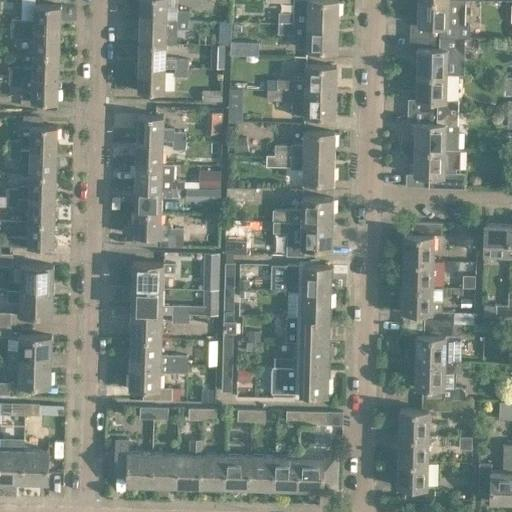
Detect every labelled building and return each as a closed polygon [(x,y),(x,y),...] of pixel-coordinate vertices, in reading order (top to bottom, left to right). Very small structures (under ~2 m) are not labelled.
[(140,0),(140,16),(188,18),(188,17),(188,8),(177,7),(166,7),(166,0),(140,0)] [(278,10),(278,21),(337,22),(337,0),(307,0),(307,9),(294,9),(294,10),(278,10)] [(467,0),(417,0),(417,21),(409,21),(409,33),(467,35),(467,34),(462,34),(462,22),(467,22),(467,0)] [(7,25),(29,26),(59,27),(60,2),(34,1),(33,16),(15,15),(15,13),(3,13),(3,25),(7,25)] [(140,16),(139,40),(165,41),(175,41),(175,24),(181,24),(188,24),(188,18),(140,16)] [(336,47),(337,22),(278,21),(277,31),(298,31),(298,44),(306,44),(306,46),(336,47)] [(32,34),(32,50),(58,51),(59,27),(29,26),(7,25),(6,32),(14,32),(14,34),(32,34)] [(467,58),(467,35),(409,33),(409,45),(416,45),(415,71),(445,72),(446,58),(467,58)] [(261,38),(233,38),(233,51),(261,52),(261,38)] [(139,40),(138,63),(164,65),(174,65),(177,65),(187,66),(187,55),(164,54),(165,41),(139,40)] [(32,50),(31,74),(57,75),(58,51),(32,50)] [(209,66),(222,66),(223,57),(209,57),(209,66)] [(138,63),(137,88),(163,89),(164,65),(138,63)] [(306,63),(305,73),(280,72),(279,87),(335,88),(336,64),(306,63)] [(8,65),(8,73),(21,74),(21,66),(8,65)] [(445,94),(445,72),(415,71),(415,96),(407,96),(407,108),(461,110),(461,94),(445,94)] [(57,75),(31,74),(21,74),(8,73),(8,81),(20,82),(20,85),(31,85),(30,99),(56,100),(57,75)] [(266,75),(266,86),(275,86),(275,76),(266,75)] [(222,86),(203,86),(202,98),(221,98),(222,86)] [(304,111),(304,112),(334,113),(335,88),(279,87),(275,86),(266,86),(265,96),(292,97),(292,111),(304,111)] [(162,137),(171,137),(185,138),(185,128),(173,128),(173,124),(162,124),(162,113),(176,113),(191,114),(192,104),(160,103),(160,112),(136,111),(136,136),(162,137)] [(242,117),(242,107),(228,107),(228,117),(242,117)] [(461,120),(461,110),(407,108),(406,120),(415,120),(414,146),(442,146),(463,147),(463,145),(461,145),(462,120),(461,120)] [(29,123),(29,148),(55,149),(56,124),(29,123)] [(265,152),(333,154),(334,129),(304,128),(303,141),(290,140),(290,142),(274,141),(274,151),(265,151),(265,152)] [(234,149),(248,147),(246,133),(231,135),(234,149)] [(161,161),(162,137),(136,136),(135,160),(161,161)] [(185,146),(185,138),(171,137),(171,146),(185,146)] [(6,139),(6,147),(18,148),(19,139),(6,139)] [(463,147),(442,146),(414,146),(413,171),(405,171),(404,183),(463,185),(463,170),(463,147)] [(29,148),(18,148),(6,147),(6,155),(18,156),(18,159),(28,159),(28,172),(54,172),(55,149),(29,148)] [(302,178),(332,179),(333,154),(265,152),(265,163),(289,163),(289,165),(303,165),(302,178)] [(134,184),(192,186),(192,176),(171,175),(171,172),(161,172),(161,161),(135,160),(134,184)] [(199,179),(199,186),(219,186),(220,168),(199,168),(199,179)] [(502,182),(511,182),(511,168),(503,168),(502,182)] [(54,196),(54,172),(28,172),(28,184),(17,184),(17,187),(5,187),(4,195),(54,196)] [(225,196),(253,197),(253,184),(226,183),(225,196)] [(160,193),(184,194),(184,187),(192,187),(192,186),(134,184),(133,208),(159,209),(160,193)] [(184,187),(184,194),(184,195),(195,195),(195,187),(192,187),(184,187)] [(272,206),(271,218),(301,219),(331,220),(332,195),(302,194),(302,205),(287,204),(287,207),(272,206)] [(53,220),(54,196),(4,195),(4,203),(17,203),(17,206),(27,207),(26,219),(53,220)] [(134,242),(182,243),(182,225),(170,225),(170,221),(159,220),(159,209),(133,208),(133,233),(134,233),(134,242)] [(236,217),(225,216),(224,251),(245,250),(246,237),(235,237),(236,217)] [(271,218),(271,229),(286,229),(285,252),(303,252),(304,244),(330,245),(331,220),(301,219),(271,218)] [(52,245),(53,220),(26,219),(26,235),(3,234),(3,243),(52,245)] [(403,257),(433,258),(433,233),(440,233),(441,220),(411,219),(410,231),(404,231),(403,257)] [(474,220),(465,220),(465,231),(474,231),(474,220)] [(484,221),(483,251),(509,252),(510,222),(484,221)] [(458,250),(473,250),(473,237),(458,237),(458,250)] [(203,249),(202,286),(216,286),(217,250),(203,249)] [(10,251),(0,250),(0,262),(10,262),(10,251)] [(402,283),(432,283),(433,258),(403,257),(402,283)] [(132,259),(131,285),(161,285),(161,269),(188,270),(189,260),(161,260),(132,259)] [(233,270),(234,259),(224,259),(224,270),(233,270)] [(20,262),(19,287),(51,288),(52,263),(20,262)] [(272,262),(271,287),(285,287),(285,288),(289,288),(301,289),(329,290),(330,263),(285,262),(272,262)] [(233,282),(233,270),(224,270),(223,282),(233,282)] [(461,284),(473,284),(474,272),(462,272),(461,284)] [(247,278),(238,278),(237,287),(247,287),(247,278)] [(223,293),(233,294),(233,282),(223,282),(223,293)] [(423,320),(460,321),(460,310),(453,310),(441,310),(441,298),(431,297),(432,283),(402,283),(402,308),(423,309),(423,320)] [(160,301),(161,285),(131,285),(130,310),(160,311),(171,311),(188,311),(188,301),(160,301)] [(507,314),(508,286),(507,286),(507,301),(483,301),(482,313),(507,314)] [(51,313),(51,288),(19,287),(18,312),(51,313)] [(218,287),(204,287),(203,304),(218,304),(218,287)] [(301,289),(300,314),(329,315),(329,290),(301,289)] [(232,305),(233,294),(223,293),(223,305),(232,305)] [(223,305),(223,317),(232,318),(232,305),(223,305)] [(0,321),(8,322),(9,309),(0,308),(0,321)] [(460,310),(460,321),(473,321),(473,310),(473,309),(460,309),(460,310)] [(160,336),(160,311),(130,310),(130,335),(160,336)] [(188,320),(188,311),(171,311),(171,319),(188,320)] [(284,314),(284,339),(300,340),(328,341),(329,315),(300,314),(284,314)] [(235,318),(232,318),(223,317),(222,329),(232,330),(235,330),(235,318)] [(414,358),(444,359),(444,358),(459,359),(460,321),(423,320),(423,331),(415,331),(414,358)] [(8,332),(8,322),(0,321),(0,333),(7,333),(8,333),(8,332)] [(259,328),(247,328),(247,338),(259,338),(259,328)] [(222,340),(232,341),(232,330),(222,329),(222,340)] [(8,357),(18,357),(50,358),(51,333),(8,332),(8,333),(7,333),(7,357),(8,357)] [(159,351),(160,336),(130,335),(129,360),(159,361),(186,361),(187,352),(159,351)] [(216,337),(204,337),(204,342),(204,347),(216,347),(216,337)] [(231,353),(232,341),(222,340),(222,352),(231,353)] [(300,340),(299,365),(327,366),(328,341),(300,340)] [(222,352),(222,364),(231,364),(231,353),(222,352)] [(49,383),(50,358),(18,357),(8,357),(8,365),(17,367),(17,382),(49,383)] [(414,358),(414,383),(421,383),(420,395),(451,395),(463,396),(464,389),(460,385),(453,385),(454,369),(461,369),(462,359),(444,359),(414,358)] [(186,370),(186,361),(159,361),(129,360),(129,385),(147,386),(147,397),(171,397),(171,386),(158,386),(159,369),(186,370)] [(231,376),(231,364),(222,364),(221,376),(231,376)] [(249,365),(237,365),(236,378),(249,378),(249,365)] [(271,365),(270,391),(298,392),(326,392),(327,366),(299,365),(271,365)] [(221,376),(221,388),(231,388),(231,376),(221,376)] [(420,407),(399,406),(399,432),(428,432),(435,433),(436,423),(428,423),(429,407),(450,407),(451,395),(420,395),(420,407)] [(450,407),(450,414),(472,414),(472,396),(463,396),(451,395),(450,407)] [(511,397),(498,397),(498,415),(511,415),(511,397)] [(24,413),(24,401),(11,401),(10,413),(24,413)] [(39,402),(24,401),(24,413),(38,413),(39,402)] [(138,415),(152,415),(152,404),(138,404),(138,415)] [(152,404),(152,415),(165,416),(166,405),(152,404)] [(187,416),(201,417),(201,406),(187,405),(187,416)] [(201,406),(201,417),(215,417),(215,406),(201,406)] [(236,418),(250,418),(251,407),(236,407),(236,418)] [(251,407),(250,418),(264,418),(264,407),(251,407)] [(297,421),(299,421),(300,409),(284,408),(284,419),(298,419),(297,421)] [(300,409),(299,421),(326,422),(326,410),(300,409)] [(427,458),(428,432),(399,432),(398,458),(427,458)] [(458,433),(458,445),(471,446),(471,433),(458,433)] [(125,482),(150,483),(151,450),(128,449),(128,437),(114,437),(113,472),(125,473),(125,482)] [(489,497),(511,498),(511,440),(503,441),(502,468),(490,468),(490,460),(478,460),(477,490),(489,490),(489,497)] [(0,477),(22,478),(23,446),(0,445),(0,477)] [(48,447),(23,446),(22,478),(47,479),(48,447)] [(176,450),(151,450),(150,483),(175,483),(176,450)] [(200,451),(176,450),(175,483),(199,484),(200,451)] [(225,452),(200,451),(199,484),(224,485),(225,452)] [(320,455),(298,454),(298,487),(298,490),(312,490),(312,487),(322,487),(323,473),(336,473),(337,452),(320,451),(320,455)] [(249,452),(225,452),(224,485),(248,485),(249,452)] [(274,453),(249,452),(248,485),(273,486),(274,453)] [(298,454),(274,453),(273,486),(298,487),(298,454)] [(426,484),(427,458),(398,458),(397,483),(403,483),(403,496),(433,496),(434,484),(426,484)]
